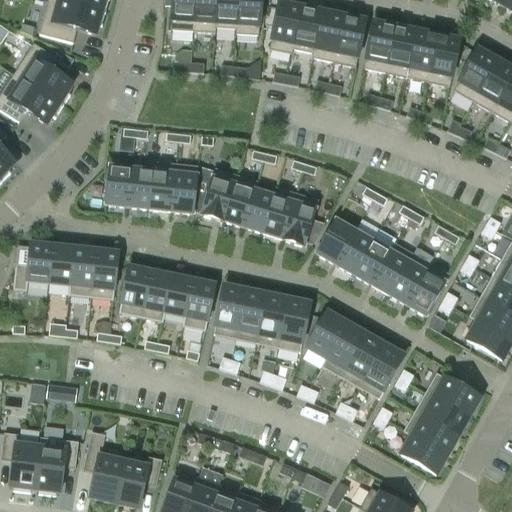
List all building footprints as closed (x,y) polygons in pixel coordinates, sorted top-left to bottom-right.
[(48,0),(49,1),(105,16),(109,2),(105,1),(105,0),(48,0)] [(193,35),(194,0),(172,0),(170,33),(193,35)] [(194,0),(193,35),(215,36),(215,31),(214,31),(216,0),(194,0)] [(216,0),(214,31),(215,31),(235,33),(236,33),(238,0),(216,0)] [(258,39),(260,0),(238,0),(236,33),(235,33),(235,37),(258,39)] [(508,0),(485,0),(503,9),(508,0)] [(511,0),(508,0),(503,9),(511,14),(511,0)] [(102,29),(105,16),(49,1),(38,38),(72,47),(76,33),(95,38),(98,28),(102,29)] [(269,52),(292,57),(293,53),(292,52),(300,11),(279,6),(269,52)] [(313,57),(322,15),(300,11),(292,52),(293,53),(312,57),(313,57)] [(322,15),(313,57),(312,57),(311,61),(333,66),(343,19),(322,15)] [(355,70),(365,24),(343,19),(333,66),(355,70)] [(363,72),(385,77),(395,30),(373,25),(363,72)] [(32,38),(34,31),(21,28),(20,34),(32,38)] [(406,81),(416,34),(395,30),(385,77),(406,81)] [(427,85),(437,39),(416,34),(406,81),(427,85)] [(449,90),(459,43),(437,39),(427,85),(449,90)] [(13,78),(62,110),(70,98),(67,96),(72,87),(48,72),(55,61),(33,47),(13,78)] [(453,94),(473,105),(496,64),(477,52),(453,94)] [(56,57),(61,60),(58,65),(68,71),(72,64),(57,54),(56,57)] [(473,105),(492,116),(511,79),(511,72),(496,64),(473,105)] [(190,76),(191,66),(178,65),(177,75),(190,76)] [(203,77),(204,67),(191,66),(190,76),(203,77)] [(233,80),(234,70),(221,68),(220,78),(233,80)] [(245,81),(247,71),(234,70),(233,80),(245,81)] [(271,86),(284,88),(286,78),(273,76),(271,86)] [(55,122),(62,110),(13,78),(0,98),(0,113),(18,125),(25,114),(46,128),(51,120),(55,122)] [(284,88),(297,90),(298,80),(286,78),(284,88)] [(511,79),(492,116),(510,126),(511,123),(511,79)] [(326,97),(329,87),(316,84),(314,94),(326,97)] [(339,100),(341,90),(329,87),(326,97),(339,100)] [(365,107),(378,111),(381,101),(368,98),(365,107)] [(378,111),(390,114),(393,105),(381,101),(378,111)] [(407,120),(419,124),(422,115),(410,111),(407,120)] [(419,124),(431,129),(434,119),(422,115),(419,124)] [(446,135),(457,140),(461,130),(459,130),(461,127),(451,123),(446,135)] [(457,140),(467,144),(471,135),(461,130),(457,140)] [(134,141),(135,133),(123,132),(122,140),(134,141)] [(0,185),(0,186),(10,176),(7,173),(15,166),(0,151),(0,145),(6,139),(0,133),(0,185)] [(146,142),(147,134),(135,133),(134,141),(146,142)] [(177,146),(178,138),(166,136),(165,144),(177,146)] [(189,147),(190,139),(178,138),(177,146),(189,147)] [(212,149),(213,141),(201,140),(200,148),(212,149)] [(494,156),(498,147),(487,142),(482,151),(494,156)] [(506,162),(510,153),(498,147),(494,156),(506,162)] [(254,152),(251,160),(263,163),(265,155),(254,152)] [(265,155),(263,163),(274,167),(277,159),(265,155)] [(294,162),(291,170),(303,174),(305,166),(294,162)] [(175,167),(153,165),(151,174),(153,174),(148,213),(170,215),(175,167)] [(305,166),(303,174),(315,177),(317,169),(305,166)] [(198,170),(175,167),(170,215),(192,217),(193,215),(198,170)] [(127,210),(131,172),(109,170),(104,208),(127,210)] [(198,170),(193,215),(200,218),(213,174),(198,170)] [(223,225),(237,178),(214,171),(213,174),(200,218),(223,225)] [(148,213),(153,174),(151,174),(131,172),(127,210),(148,213)] [(223,225),(242,231),(254,194),(255,194),(257,185),(237,178),(223,225)] [(368,189),(364,196),(374,202),(378,195),(368,189)] [(295,197),(275,190),(272,200),(273,200),(262,237),(281,243),(295,197)] [(262,237),(273,200),(272,200),(255,194),(254,194),(242,231),(262,237)] [(378,195),(374,202),(385,208),(389,201),(378,195)] [(304,250),(318,204),(295,197),(281,243),(304,250)] [(409,222),(413,215),(402,209),(398,216),(409,222)] [(419,228),(423,221),(413,215),(409,222),(419,228)] [(485,229),(495,234),(499,226),(489,220),(485,229)] [(316,257),(335,268),(354,235),(335,224),(316,257)] [(444,242),(448,235),(438,229),(434,236),(444,242)] [(480,237),(490,243),(495,234),(485,229),(480,237)] [(372,245),(354,235),(335,268),(353,278),(372,245)] [(454,248),(458,241),(448,235),(444,242),(454,248)] [(511,244),(501,263),(511,269),(511,244)] [(371,289),(390,255),(389,254),(372,245),(353,278),(371,289)] [(17,249),(12,293),(26,294),(27,285),(48,287),(52,249),(30,246),(29,250),(17,249)] [(411,261),(413,257),(394,246),(389,254),(390,255),(371,289),(388,299),(410,261),(411,261)] [(68,299),(69,299),(74,251),(52,249),(48,287),(69,289),(68,299)] [(69,299),(91,301),(96,253),(74,251),(69,299)] [(113,304),(118,256),(96,253),(91,301),(113,304)] [(464,266),(473,272),(478,264),(468,258),(464,266)] [(406,309),(428,271),(427,270),(411,261),(410,261),(388,299),(406,309)] [(511,269),(501,263),(490,282),(511,293),(511,269)] [(429,266),(427,270),(428,271),(406,309),(426,320),(450,278),(429,266)] [(459,274),(469,280),(473,272),(464,266),(459,274)] [(140,321),(150,274),(128,270),(118,317),(140,321)] [(161,326),(171,278),(150,274),(140,321),(161,326)] [(171,278),(161,326),(163,326),(164,317),(184,321),(182,330),(183,330),(193,283),(171,278)] [(511,293),(490,282),(480,300),(511,318),(511,293)] [(183,330),(205,335),(215,288),(193,283),(183,330)] [(234,343),(244,294),(224,290),(223,289),(213,338),(234,343)] [(244,294),(234,343),(256,347),(266,299),(244,294)] [(452,309),(457,301),(447,296),(442,304),(452,309)] [(277,352),(287,303),(266,299),(256,347),(277,352)] [(511,318),(480,300),(469,319),(511,344),(511,343),(511,318)] [(308,308),(287,303),(277,352),(299,356),(309,307),(308,307),(308,308)] [(437,312),(447,318),(452,309),(442,304),(437,312)] [(325,362),(345,327),(327,317),(326,316),(306,351),(307,351),(318,357),(325,362)] [(511,344),(469,319),(464,328),(472,333),(467,342),(466,342),(466,343),(501,363),(502,362),(501,362),(511,344)] [(64,341),(65,332),(66,329),(49,327),(48,339),(64,341)] [(325,362),(320,370),(340,381),(364,338),(345,327),(325,362)] [(24,329),(12,329),(12,337),(24,338),(24,329)] [(70,341),(76,342),(77,334),(65,332),(64,341),(70,341)] [(96,344),(108,346),(109,338),(97,336),(96,344)] [(108,346),(120,348),(121,340),(109,338),(108,346)] [(383,349),(364,338),(340,381),(359,392),(383,349)] [(145,344),(143,352),(155,355),(157,347),(145,344)] [(169,349),(157,347),(155,355),(167,357),(169,349)] [(403,360),(401,359),(383,349),(359,392),(378,403),(403,360)] [(187,354),(185,362),(197,365),(199,357),(187,354)] [(218,372),(227,375),(231,364),(222,361),(218,372)] [(227,375),(236,378),(240,366),(231,364),(227,375)] [(402,373),(398,381),(408,387),(413,379),(402,373)] [(259,386),(270,390),(274,378),(263,374),(259,386)] [(478,402),(479,401),(437,375),(425,395),(468,419),(478,402)] [(270,390),(281,394),(285,382),(274,378),(270,390)] [(398,381),(393,389),(404,395),(408,387),(398,381)] [(30,405),(45,405),(46,386),(31,385),(30,405)] [(50,387),(49,404),(77,405),(78,388),(50,387)] [(295,399),(304,403),(309,392),(300,388),(295,399)] [(304,403),(313,407),(318,396),(309,392),(304,403)] [(457,439),(468,419),(425,395),(414,414),(457,439)] [(335,416),(343,421),(348,410),(340,406),(335,416)] [(343,421),(352,425),(357,414),(348,410),(343,421)] [(381,410),(376,419),(387,425),(392,416),(381,410)] [(446,458),(457,439),(414,414),(403,434),(446,458)] [(376,419),(372,427),(382,433),(387,425),(376,419)] [(435,477),(446,458),(403,434),(411,439),(401,457),(400,458),(435,478),(436,477),(435,477)] [(34,492),(41,441),(39,441),(39,445),(17,443),(17,438),(3,436),(0,463),(12,464),(9,489),(13,490),(13,494),(30,496),(30,492),(34,492)] [(89,501),(114,506),(123,465),(100,460),(104,439),(91,436),(82,473),(95,476),(89,501)] [(212,441),(200,437),(197,446),(209,450),(212,441)] [(78,445),(41,441),(34,492),(38,493),(38,497),(55,499),(55,495),(59,495),(62,471),(74,472),(78,445)] [(225,445),(212,441),(209,450),(222,454),(230,457),(233,448),(225,445)] [(241,450),(238,460),(250,464),(254,455),(241,450)] [(250,464),(262,469),(266,460),(254,455),(250,464)] [(114,506),(138,511),(143,487),(156,490),(161,463),(148,461),(146,470),(123,465),(114,506)] [(294,472),(282,467),(278,476),(290,481),(294,472)] [(290,481),(302,486),(306,477),(294,472),(290,481)] [(186,511),(198,481),(177,473),(162,511),(186,511)] [(209,511),(218,488),(198,481),(186,511),(209,511)] [(333,496),(342,501),(348,490),(339,485),(333,496)] [(218,488),(209,511),(232,511),(238,496),(218,488)] [(405,511),(370,492),(359,511),(360,511),(405,511)] [(238,496),(232,511),(255,511),(259,503),(239,496),(238,496)] [(333,496),(326,508),(333,511),(335,511),(342,501),(333,496)] [(259,503),(255,511),(278,511),(279,510),(259,503)]
